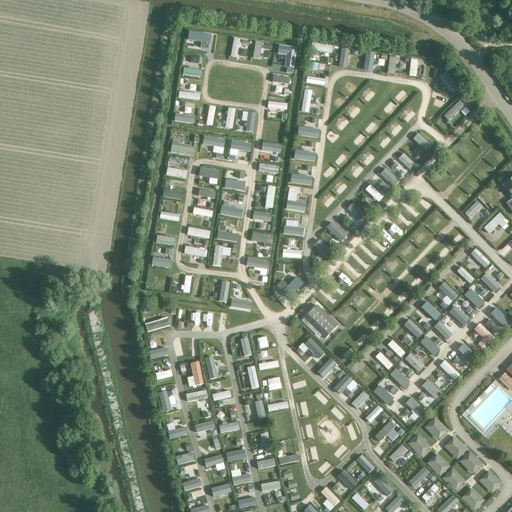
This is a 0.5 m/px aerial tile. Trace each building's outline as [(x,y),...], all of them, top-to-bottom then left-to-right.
[(435,7),(446,11),(448,5),(437,1),(437,3),(436,3),(435,7)] [(238,53),(242,35),(236,33),(232,51),(238,53)] [(254,53),(261,54),(264,38),(257,37),(254,53)] [(313,39),(313,46),(338,48),(339,41),(313,39)] [(344,43),(342,56),(349,57),(351,44),(344,43)] [(367,63),(374,63),(375,49),(367,49),(367,63)] [(309,64),(308,71),(316,72),(317,65),(309,64)] [(443,71),(452,87),(458,84),(448,68),(443,71)] [(307,79),(326,80),(327,74),(308,72),(307,79)] [(367,94),(372,86),(368,83),(363,91),(367,94)] [(270,96),(269,103),(288,106),(289,99),(270,96)] [(353,98),(347,108),(356,113),(362,103),(353,98)] [(303,100),(303,107),(322,108),(322,101),(303,100)] [(392,112),(400,104),(396,100),(388,108),(392,112)] [(176,110),(176,118),(196,118),(196,110),(176,110)] [(340,121),(346,116),(343,112),(336,117),(340,121)] [(378,119),(369,128),(373,132),(381,123),(378,119)] [(396,131),(401,126),(394,120),(389,125),(396,131)] [(486,123),(485,124),(488,128),(494,124),(490,120),(486,123)] [(478,137),(487,129),(480,122),(472,129),(478,137)] [(427,145),(432,140),(421,128),(415,134),(427,145)] [(385,129),(377,137),(385,144),(393,136),(385,129)] [(213,154),(220,154),(222,134),(214,133),(213,154)] [(231,154),(239,156),(242,139),(235,137),(231,154)] [(281,150),(283,142),(263,138),(261,147),(281,150)] [(366,158),(373,151),(369,146),(361,153),(366,158)] [(448,163),(456,154),(452,150),(444,159),(448,163)] [(343,164),(352,155),(348,151),(339,160),(343,164)] [(501,161),(510,155),(507,151),(498,157),(501,161)] [(358,160),(350,165),(355,172),(362,166),(358,160)] [(168,163),(168,173),(187,174),(188,165),(168,163)] [(488,177),(498,167),(493,163),(484,173),(488,177)] [(439,165),(431,173),(437,180),(445,173),(439,165)] [(339,187),(345,178),(340,174),(334,184),(339,187)] [(478,189),(486,181),(482,178),(474,185),(478,189)] [(511,178),(502,185),(511,199),(511,178)] [(465,188),(458,196),(465,203),(473,195),(465,188)] [(411,212),(418,202),(410,195),(402,205),(411,212)] [(476,196),(467,210),(474,214),(483,200),(476,196)] [(354,198),(347,204),(361,217),(367,210),(354,198)] [(287,201),(287,210),(305,210),(305,201),(287,201)] [(161,213),(179,217),(181,211),(163,206),(161,213)] [(500,208),(485,224),(491,230),(500,221),(503,224),(509,217),(500,208)] [(434,210),(428,217),(435,224),(442,217),(434,210)] [(333,217),(326,224),(339,238),(346,231),(333,217)] [(421,238),(427,229),(423,227),(417,236),(421,238)] [(259,239),(259,249),(263,250),(264,236),(272,236),(273,232),(249,231),(248,238),(259,239)] [(371,236),(365,245),(373,250),(379,241),(371,236)] [(400,247),(408,252),(414,243),(405,238),(400,247)] [(223,262),(224,242),(216,241),(215,261),(223,262)] [(445,257),(454,248),(451,245),(442,254),(445,257)] [(392,266),(399,259),(393,253),(386,260),(392,266)] [(432,271),(440,264),(436,260),(428,268),(432,271)] [(332,277),(339,284),(348,275),(341,268),(332,277)] [(289,283),(293,288),(305,274),(301,270),(289,283)] [(371,276),(378,282),(383,275),(376,270),(371,276)] [(419,270),(410,279),(418,287),(426,278),(419,270)] [(192,288),(193,271),(186,271),(186,281),(183,281),(182,287),(192,288)] [(229,297),(230,282),(223,281),(222,296),(229,297)] [(327,298),(336,290),(329,282),(320,290),(327,298)] [(360,303),(367,294),(358,288),(352,297),(360,303)] [(232,303),(248,304),(248,297),(233,296),(232,303)] [(431,298),(426,302),(438,314),(443,309),(431,298)] [(453,299),(448,305),(465,321),(470,315),(453,299)] [(347,317),(355,306),(347,300),(339,311),(347,317)] [(385,308),(392,314),(400,306),(393,300),(385,308)] [(317,306),(304,319),(325,339),(338,326),(317,306)] [(197,308),(196,326),(203,326),(204,309),(197,308)] [(377,312),(369,320),(378,329),(386,321),(377,312)] [(454,312),(447,317),(454,326),(460,322),(454,312)] [(148,326),(171,323),(170,315),(147,318),(148,326)] [(402,328),(414,340),(419,334),(407,323),(402,328)] [(254,333),(259,345),(264,343),(260,331),(254,333)] [(363,345),(371,336),(367,332),(358,340),(363,345)] [(401,353),(406,348),(394,335),(389,339),(401,353)] [(344,349),(351,356),(358,348),(351,341),(344,349)] [(212,371),(220,368),(214,353),(207,356),(212,371)] [(333,354),(320,366),(326,372),(339,360),(333,354)] [(189,372),(191,382),(205,380),(201,357),(193,358),(195,371),(189,372)] [(257,361),(249,363),(253,384),(260,383),(257,361)] [(173,365),(157,368),(158,375),(174,371),(173,365)] [(343,390),(354,379),(348,373),(337,384),(343,390)] [(510,391),(511,388),(511,381),(504,374),(498,380),(510,391)] [(393,393),(398,389),(385,376),(381,381),(393,393)] [(162,386),(163,392),(176,390),(175,384),(162,386)] [(214,389),(215,395),(233,392),(231,386),(214,389)] [(365,386),(355,398),(361,404),(372,391),(365,386)] [(190,398),(208,394),(207,389),(189,393),(190,398)] [(372,419),(385,405),(380,401),(367,414),(372,419)] [(264,428),(266,450),(273,449),(271,428),(264,428)] [(390,453),(395,459),(409,445),(403,440),(390,453)] [(247,455),(247,446),(229,447),(230,456),(247,455)] [(278,455),(259,457),(260,465),(278,463),(278,455)] [(411,475),(418,484),(432,473),(425,464),(411,475)] [(293,484),(295,489),(306,486),(305,480),(293,484)] [(218,496),(234,492),(233,486),(217,490),(218,496)] [(440,504),(445,510),(460,496),(455,490),(440,504)] [(240,495),(241,501),(259,497),(257,491),(240,495)] [(400,491),(386,503),(391,509),(406,496),(400,491)]
